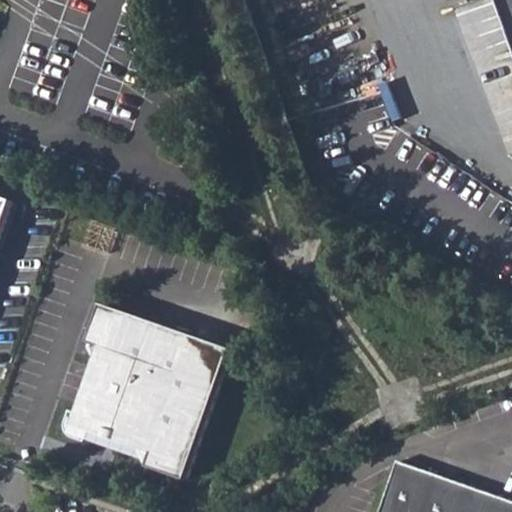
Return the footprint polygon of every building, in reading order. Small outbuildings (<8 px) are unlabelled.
[(0,244),(14,205),(0,200),(0,244)] [(132,430),(142,452),(149,467),(189,481),(232,355),(107,309),(94,346),(101,361),(111,382),(89,393),(99,412),(86,418),(81,416),(70,413),(67,420),(66,427),(68,434),(72,440),(79,444),(86,446),(90,434),(92,428),(107,421),(111,428),(125,433),(132,430)] [(101,361),(89,393),(111,382),(101,361)] [(99,412),(89,393),(81,416),(86,418),(99,412)] [(92,428),(90,434),(142,452),(132,430),(125,433),(111,428),(107,421),(92,428)] [(511,511),(511,502),(403,465),(386,511),(511,511)]
